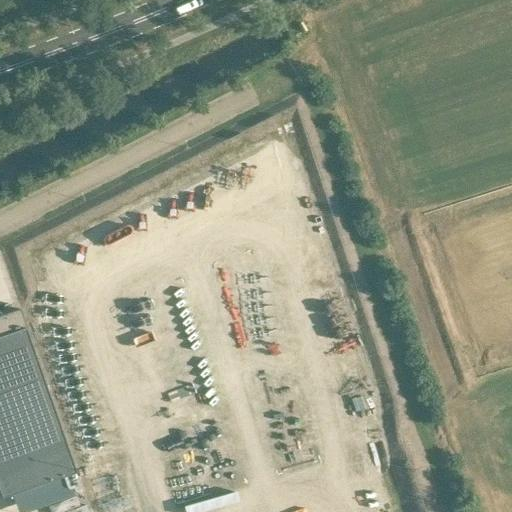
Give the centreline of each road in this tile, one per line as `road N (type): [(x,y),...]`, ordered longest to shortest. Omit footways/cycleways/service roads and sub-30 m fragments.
road 1 (unclassified): [(0,221),(249,98)]
road 2 (primary): [(0,71),(179,0)]
